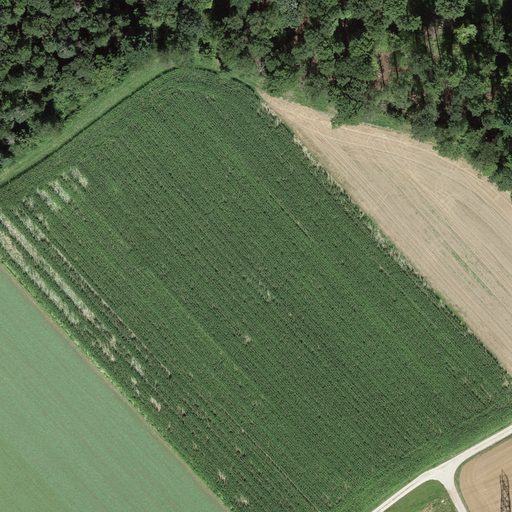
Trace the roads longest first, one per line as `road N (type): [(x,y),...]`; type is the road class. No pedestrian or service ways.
road 1 (track): [(511,148),(474,128),(361,111),(183,55),(153,61),(0,177)]
road 2 (track): [(375,511),(511,428)]
